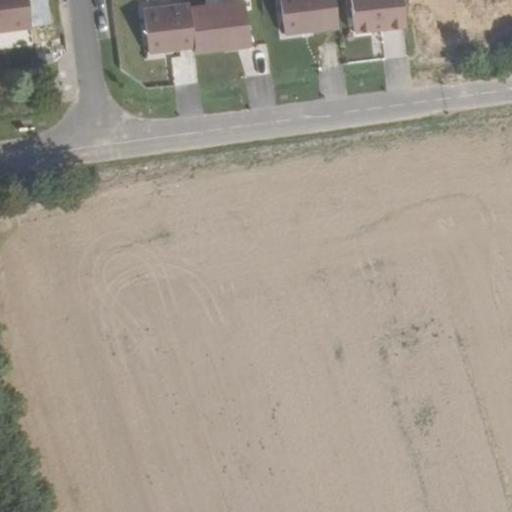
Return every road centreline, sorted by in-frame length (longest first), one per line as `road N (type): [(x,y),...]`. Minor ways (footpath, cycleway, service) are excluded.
road 1 (unclassified): [(102,145),(511,89)]
road 2 (residential): [(80,0),(102,145)]
